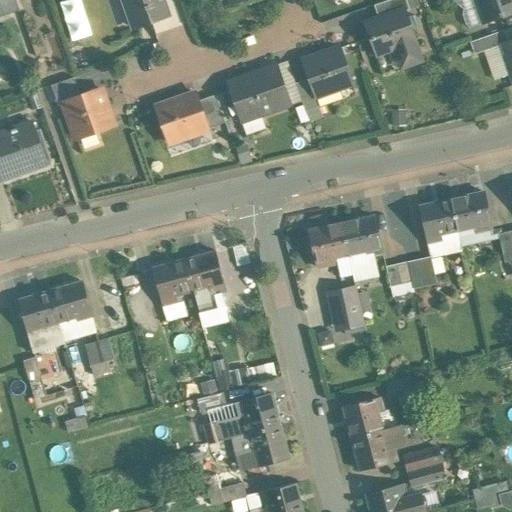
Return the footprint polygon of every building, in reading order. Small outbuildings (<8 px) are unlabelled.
[(0,0),(0,16),(7,14),(7,16),(20,11),(15,0),(0,0)] [(123,0),(134,28),(168,16),(162,0),(123,0)] [(406,0),(386,0),(374,4),(379,17),(404,8),(405,10),(409,8),(406,0)] [(511,0),(476,0),(485,22),(511,12),(511,0)] [(379,17),(365,22),(376,54),(393,48),(401,68),(422,60),(405,10),(404,8),(379,17)] [(504,29),(470,41),(474,54),(502,43),(508,40),(504,29)] [(511,38),(508,40),(502,43),(506,54),(504,55),(511,77),(511,38)] [(340,48),(303,61),(315,94),(338,86),(339,90),(353,85),(340,48)] [(277,65),(228,82),(231,89),(241,117),(260,111),(261,115),(291,105),(277,65)] [(73,76),(51,85),(58,105),(64,103),(63,101),(80,95),(73,76)] [(309,82),(298,86),(307,110),(318,106),(309,82)] [(80,95),(63,101),(64,103),(77,138),(114,124),(101,88),(80,95)] [(241,117),(231,89),(215,94),(225,123),(241,117)] [(197,93),(157,108),(169,143),(210,129),(199,100),(197,93)] [(225,123),(215,94),(199,100),(210,129),(225,123)] [(32,121),(10,128),(11,131),(0,134),(0,175),(1,179),(2,179),(21,172),(20,169),(46,160),(32,121)] [(483,191),(450,198),(451,199),(458,230),(475,226),(476,232),(491,229),(483,191)] [(450,198),(419,206),(427,243),(442,239),(441,234),(458,230),(451,199),(450,198)] [(374,215),(342,222),(349,254),(366,250),(367,256),(382,253),(374,215)] [(342,222),(310,230),(318,267),(333,263),(332,258),(349,254),(342,222)] [(216,250),(185,258),(193,289),(210,284),(212,290),(226,286),(216,250)] [(431,256),(407,261),(411,281),(413,288),(437,282),(431,256)] [(185,258),(152,267),(162,303),(177,299),(175,294),(193,289),(185,258)] [(407,261),(386,265),(390,286),(411,281),(407,261)] [(363,311),(373,308),(367,288),(358,291),(354,279),(324,288),(335,329),(366,321),(363,311)] [(82,281),(50,290),(59,321),(76,316),(78,322),(93,317),(82,281)] [(50,290),(18,299),(34,351),(66,342),(50,290)] [(109,337),(98,340),(103,360),(115,357),(109,337)] [(240,367),(227,368),(225,343),(215,343),(217,386),(241,385),(240,367)] [(36,356),(24,359),(29,379),(30,378),(41,375),(36,356)] [(80,364),(73,367),(76,377),(83,374),(80,364)] [(41,375),(30,378),(35,398),(46,394),(41,375)] [(411,375),(385,382),(389,396),(414,389),(411,375)] [(223,391),(197,398),(200,411),(227,404),(223,391)] [(271,391),(235,401),(239,415),(239,416),(245,415),(250,432),(280,424),(271,391)] [(380,396),(343,406),(352,438),(382,430),(378,412),(383,410),(380,396)] [(85,414),(65,419),(68,430),(88,425),(85,414)] [(239,415),(217,421),(221,439),(250,432),(245,415),(239,416),(239,415)] [(438,415),(428,418),(431,429),(441,426),(438,415)] [(216,420),(203,424),(208,443),(221,439),(217,421),(216,420)] [(280,424),(250,432),(254,448),(248,450),(252,464),(288,454),(280,424)] [(388,429),(352,438),(360,470),(397,460),(393,447),(404,444),(399,425),(388,429)] [(221,439),(208,443),(213,462),(226,458),(221,439)] [(437,446),(403,456),(407,470),(441,461),(437,446)] [(441,461),(407,470),(411,485),(445,476),(441,461)] [(474,486),(479,509),(511,502),(511,487),(510,478),(474,486)] [(303,511),(295,481),(246,494),(246,495),(250,511),(262,511),(270,510),(270,511),(303,511)] [(243,482),(220,488),(223,501),(246,495),(246,494),(243,482)] [(403,484),(366,494),(371,511),(424,511),(420,494),(406,497),(403,484)] [(220,488),(208,491),(212,505),(223,501),(220,488)]
